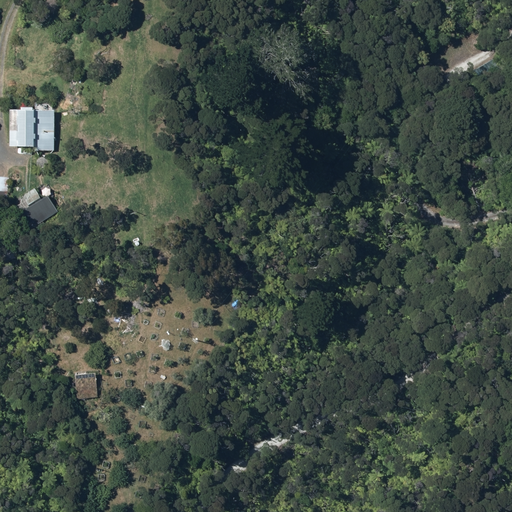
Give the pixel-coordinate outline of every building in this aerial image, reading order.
[(36,145),(36,150),(55,150),(56,109),(35,108),(35,106),(23,105),(23,108),(12,108),(11,145),(36,145)] [(0,200),(6,201),(9,177),(0,175),(0,200)] [(38,187),(24,195),(32,208),(45,201),(38,187)] [(2,248),(5,256),(18,250),(15,242),(2,248)] [(117,511),(108,500),(102,505),(106,511),(117,511)]
